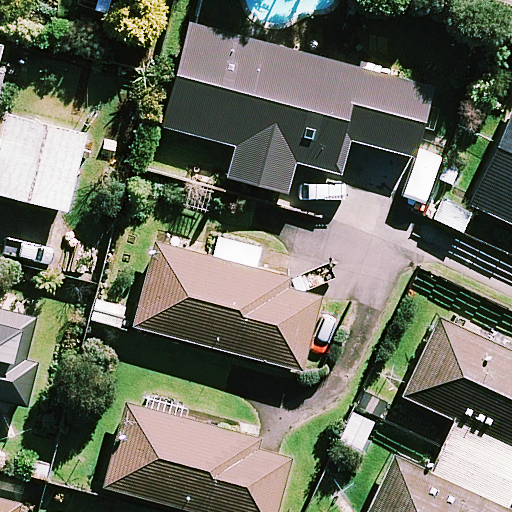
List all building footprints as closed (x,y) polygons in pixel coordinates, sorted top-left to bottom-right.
[(430,96),(188,32),(162,133),(236,153),(227,186),(285,201),(293,169),(338,181),(347,147),(412,164),(430,96)] [(511,113),(468,210),(511,230),(511,113)] [(84,142),(6,122),(0,145),(0,202),(65,219),(84,142)] [(258,253),(215,241),(209,264),(156,249),(133,333),(298,378),(318,305),(249,286),(258,253)] [(0,407),(24,414),(35,370),(24,367),(34,324),(0,315),(0,407)] [(511,511),(511,356),(442,324),(405,405),(455,427),(430,480),(394,463),(371,511),(511,511)] [(361,459),(386,403),(359,391),(334,446),(361,459)] [(276,511),(292,457),(128,411),(105,493),(171,511),(276,511)]
